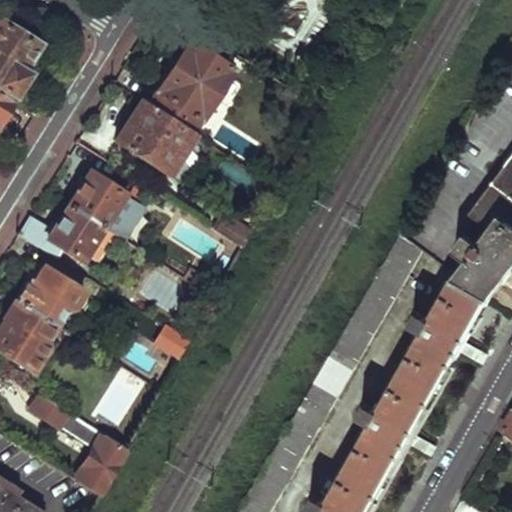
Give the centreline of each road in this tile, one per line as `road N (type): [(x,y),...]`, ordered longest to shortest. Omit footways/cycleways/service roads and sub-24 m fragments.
road 1 (residential): [(0,212),(115,27)]
road 2 (residential): [(430,511),(511,371)]
